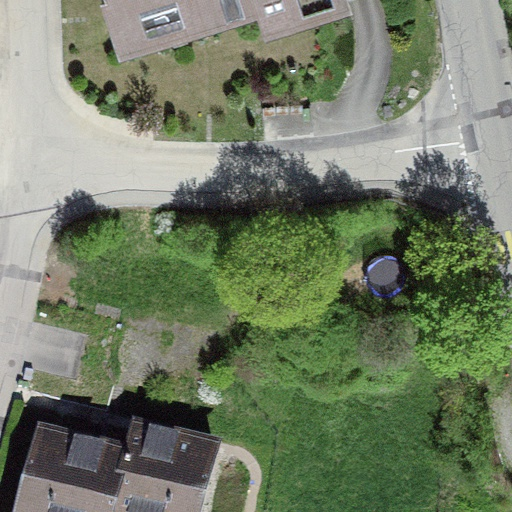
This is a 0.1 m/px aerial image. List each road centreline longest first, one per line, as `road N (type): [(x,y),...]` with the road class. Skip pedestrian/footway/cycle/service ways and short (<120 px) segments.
road 1 (residential): [(490,137),(273,169),(25,169)]
road 2 (residential): [(20,0),(25,169)]
road 3 (tertiary): [(490,137),(461,0)]
